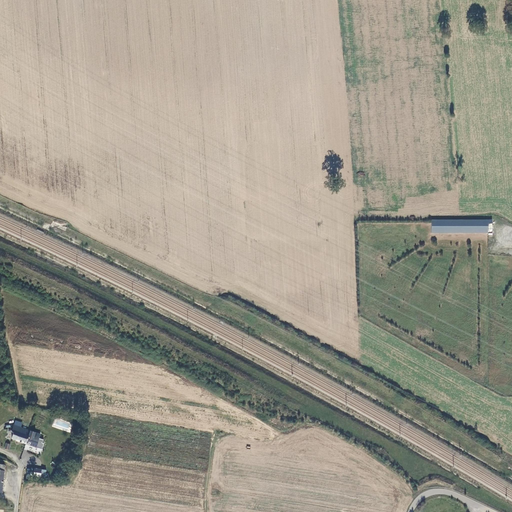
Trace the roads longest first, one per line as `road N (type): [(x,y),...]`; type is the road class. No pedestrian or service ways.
road 1 (track): [(511,460),(499,466),(229,309),(0,198)]
road 2 (track): [(0,244),(511,511)]
road 3 (track): [(335,413),(286,404),(0,258)]
